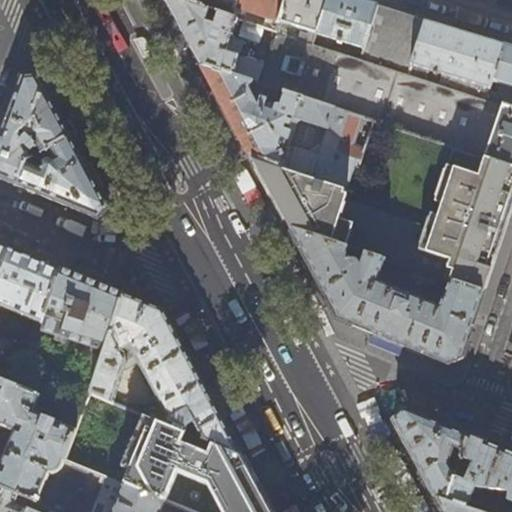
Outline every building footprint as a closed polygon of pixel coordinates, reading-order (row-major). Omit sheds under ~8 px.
[(328,0),(285,0),(276,31),(265,65),(226,52),(238,19),(231,16),(212,10),(202,7),(202,6),(196,5),(189,3),(180,0),(164,0),(201,66),(375,122),(511,167),(511,109),(495,104),(484,100),(453,89),(426,81),(409,75),(356,57),(313,43),(317,31),(328,0)] [(236,0),(211,0),(215,1),(212,10),(231,16),(236,0)] [(285,0),(236,0),(231,16),(238,19),(242,20),(245,11),(268,18),(265,27),(276,31),(285,0)] [(372,7),(349,0),(328,0),(317,31),(360,46),(372,7)] [(426,23),(372,7),(360,46),(356,57),(409,75),(426,23)] [(463,34),(426,23),(409,75),(426,81),(429,71),(456,79),(453,89),(484,100),(491,80),(502,46),(463,34)] [(511,49),(502,46),(491,80),(511,86),(511,91),(500,88),(495,104),(511,109),(511,49)] [(375,122),(201,66),(251,158),(304,175),(317,180),(352,191),(375,122)] [(37,78),(22,79),(5,124),(0,138),(0,179),(10,183),(18,187),(26,167),(27,164),(31,161),(26,151),(36,146),(40,156),(49,151),(70,139),(54,110),(37,78)] [(86,169),(70,139),(49,151),(53,162),(48,162),(45,164),(43,166),(42,169),(42,173),(26,167),(18,187),(63,205),(98,219),(108,208),(86,169)] [(304,175),(251,158),(284,219),(301,225),(312,193),(300,189),(304,175)] [(352,191),(317,180),(312,193),(301,225),(300,230),(385,260),(414,269),(435,277),(450,281),(484,293),(492,269),(501,242),(352,191)] [(385,260),(300,230),(293,228),(290,229),(338,317),(387,338),(449,364),(462,358),(472,329),(484,293),(450,281),(439,307),(376,281),(385,260)] [(14,250),(0,244),(0,312),(2,308),(37,322),(28,345),(36,348),(41,332),(61,270),(14,250)] [(435,277),(414,269),(411,278),(433,285),(435,277)] [(95,284),(61,270),(41,332),(104,358),(124,295),(95,284)] [(163,312),(124,295),(104,358),(99,375),(92,394),(114,403),(126,360),(135,356),(169,418),(166,424),(228,449),(240,454),(195,370),(163,312)] [(0,334),(0,353),(11,358),(3,382),(22,390),(36,348),(28,345),(0,334)] [(99,375),(36,348),(22,390),(82,414),(92,394),(99,375)] [(0,427),(16,434),(0,473),(0,487),(6,491),(19,496),(58,511),(92,511),(106,479),(65,462),(82,414),(22,390),(3,382),(0,380),(0,427)] [(114,403),(92,394),(82,414),(65,462),(106,479),(166,503),(188,511),(271,511),(261,492),(252,477),(251,477),(213,499),(214,495),(169,476),(184,438),(226,455),(228,449),(166,424),(114,403)] [(453,455),(461,458),(468,437),(435,424),(404,411),(394,422),(436,500),(446,503),(455,477),(449,465),(453,455)] [(468,437),(461,458),(455,477),(446,503),(466,510),(475,489),(507,495),(506,502),(511,504),(511,455),(468,437)] [(161,511),(166,503),(106,479),(92,511),(161,511)] [(19,496),(6,491),(0,503),(0,511),(29,511),(14,506),(19,496)] [(446,503),(436,500),(442,511),(471,511),(466,510),(446,503)]
